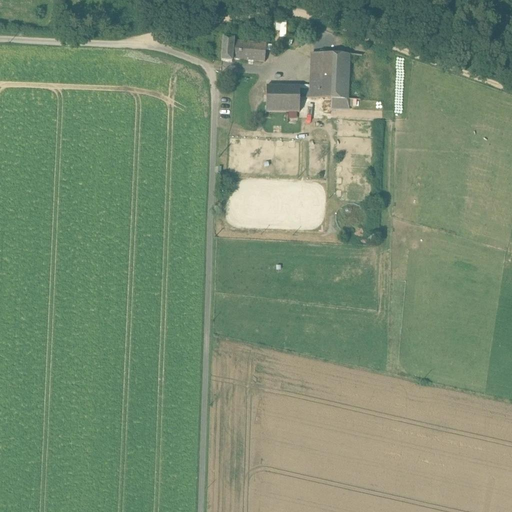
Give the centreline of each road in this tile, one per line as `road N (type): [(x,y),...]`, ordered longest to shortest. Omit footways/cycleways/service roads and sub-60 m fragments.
road 1 (residential): [(202,511),(215,79),(202,61),(148,43),(0,39)]
road 2 (track): [(148,43),(261,12),(295,12),(511,89)]
